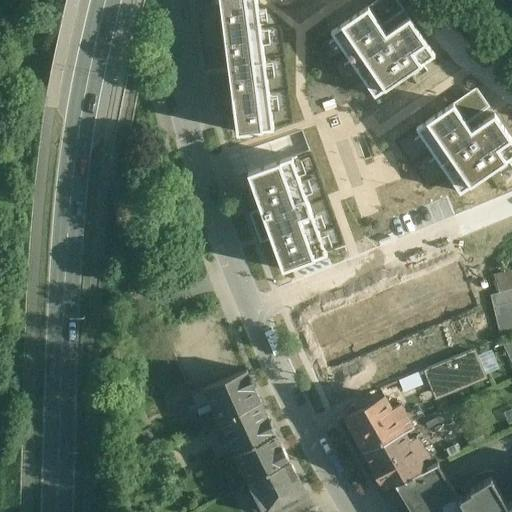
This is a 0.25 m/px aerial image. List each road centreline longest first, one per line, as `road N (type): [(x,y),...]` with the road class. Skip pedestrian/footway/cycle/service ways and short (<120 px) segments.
road 1 (residential): [(353,511),(234,254),(182,91),(175,0)]
road 2 (primary): [(61,511),(68,253),(111,0)]
